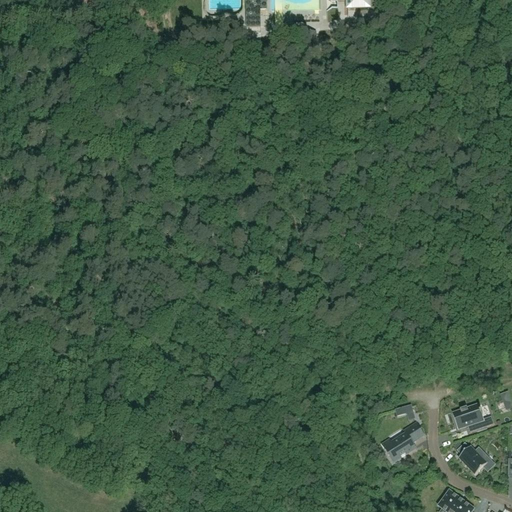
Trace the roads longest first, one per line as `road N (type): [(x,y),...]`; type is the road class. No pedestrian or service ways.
road 1 (track): [(0,62),(290,59),(308,73),(274,117),(276,155),(357,141)]
road 2 (residential): [(511,503),(444,470),(434,449),(433,393)]
